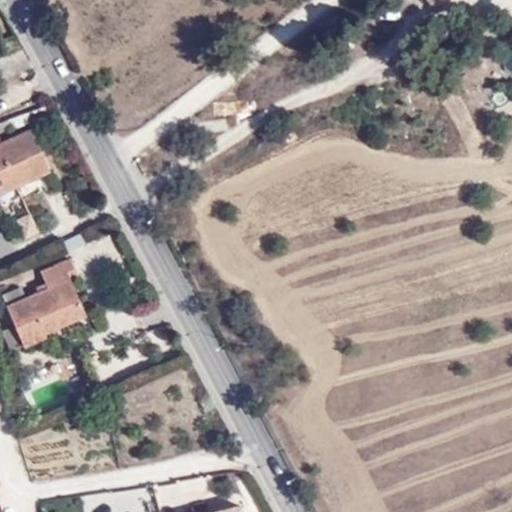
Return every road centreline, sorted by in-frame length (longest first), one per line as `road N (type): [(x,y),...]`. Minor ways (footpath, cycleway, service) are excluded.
road 1 (unclassified): [(22,0),(263,453)]
road 2 (residential): [(263,453),(23,491)]
